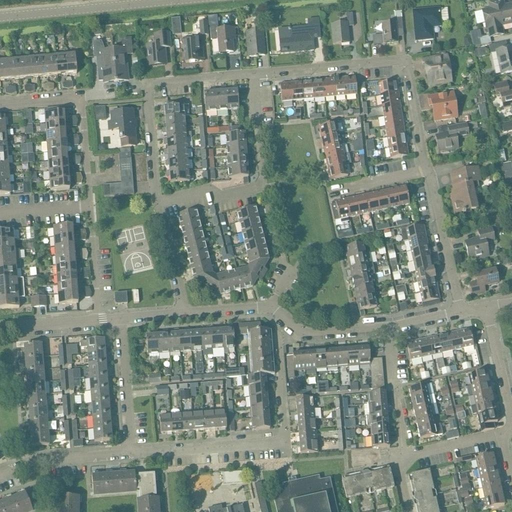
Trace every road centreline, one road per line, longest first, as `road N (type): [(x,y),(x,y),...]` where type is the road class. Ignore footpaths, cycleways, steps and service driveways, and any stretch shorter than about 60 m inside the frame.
road 1 (residential): [(427,171),(406,59),(251,74)]
road 2 (residential): [(129,453),(285,441),(277,332)]
road 3 (residential): [(270,306),(291,269),(263,186),(251,74)]
road 4 (residential): [(184,312),(153,184),(145,84)]
road 5 (unclassified): [(270,306),(300,332),(460,311)]
road 6 (tertiary): [(0,17),(180,0)]
road 7 (residential): [(460,311),(427,171)]
road 8 (residential): [(129,453),(119,317)]
road 9 (residential): [(499,435),(511,418),(485,307)]
road 10 (residential): [(0,474),(47,459),(129,453)]
